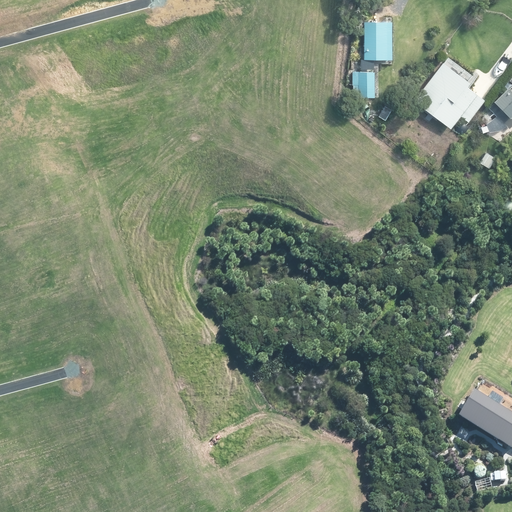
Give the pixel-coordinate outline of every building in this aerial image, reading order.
[(365,15),(363,59),(385,60),(385,64),(392,65),(394,16),(365,15)] [(472,81),(443,61),(416,102),(451,129),(459,116),(470,123),(486,99),(468,87),(472,81)] [(375,73),(351,72),(351,83),(359,83),(359,96),(375,97),(375,73)] [(511,128),(511,91),(509,88),(487,108),(502,124),(503,122),(511,130),(511,128)] [(511,418),(472,394),(457,417),(510,450),(511,446),(511,418)]
